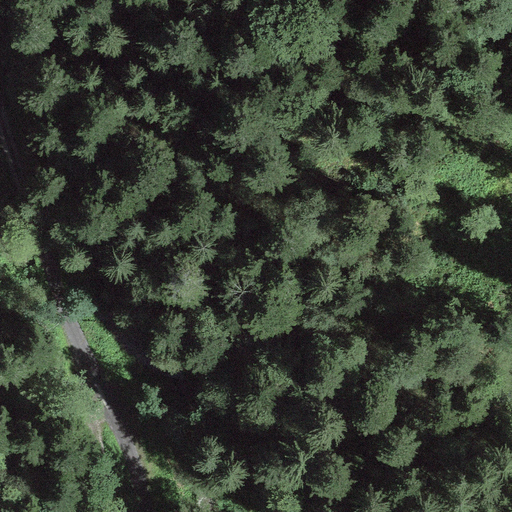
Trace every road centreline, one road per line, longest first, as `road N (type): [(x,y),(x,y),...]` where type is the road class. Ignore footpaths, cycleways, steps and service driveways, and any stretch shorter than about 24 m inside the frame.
road 1 (track): [(143,511),(135,443),(76,348),(0,117)]
road 2 (track): [(76,348),(115,511)]
